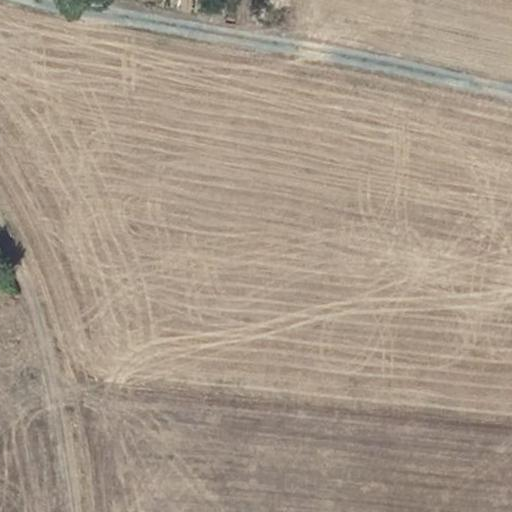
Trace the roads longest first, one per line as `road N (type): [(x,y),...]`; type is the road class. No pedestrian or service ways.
road 1 (track): [(36,0),(511,91)]
road 2 (track): [(77,511),(41,317),(0,228)]
